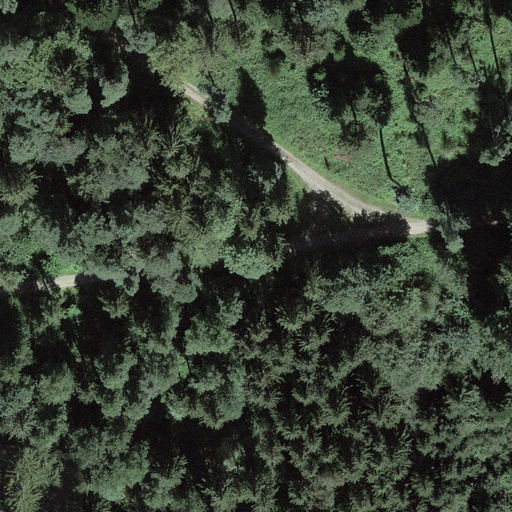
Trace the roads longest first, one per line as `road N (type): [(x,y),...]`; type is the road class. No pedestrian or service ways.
road 1 (track): [(0,288),(511,217)]
road 2 (track): [(387,230),(313,171),(53,0)]
